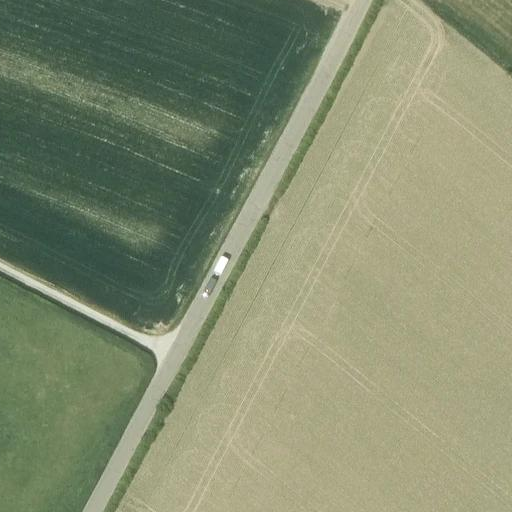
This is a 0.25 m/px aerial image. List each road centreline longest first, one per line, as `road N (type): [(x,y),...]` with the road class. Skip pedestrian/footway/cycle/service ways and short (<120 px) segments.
road 1 (unclassified): [(93,511),(361,0)]
road 2 (track): [(0,271),(171,363)]
